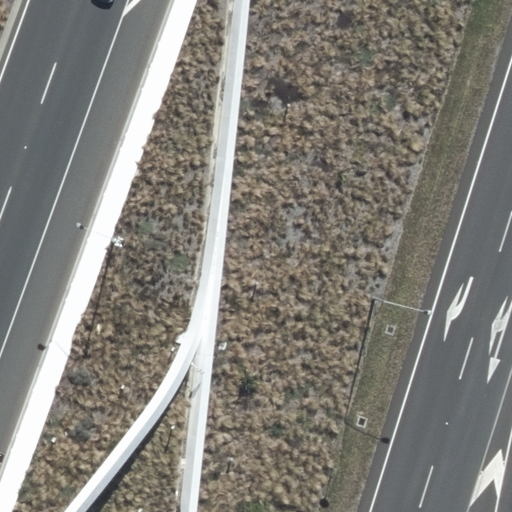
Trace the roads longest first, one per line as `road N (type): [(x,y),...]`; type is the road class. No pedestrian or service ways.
road 1 (trunk): [(511,272),(428,511)]
road 2 (trunk): [(79,0),(0,220)]
